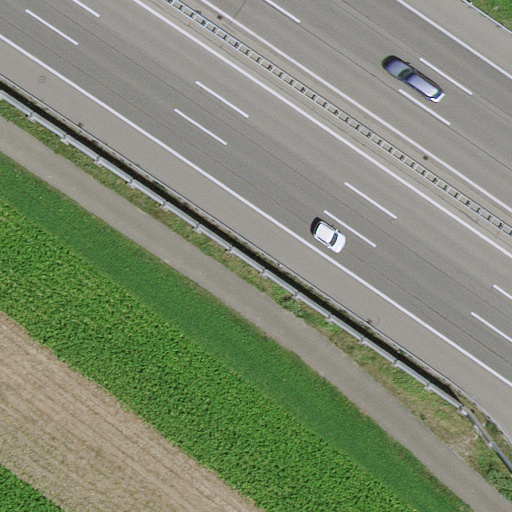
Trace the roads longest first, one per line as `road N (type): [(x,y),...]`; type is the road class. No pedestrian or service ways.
road 1 (track): [(500,511),(305,342),(0,132)]
road 2 (motorway): [(41,0),(511,321)]
road 3 (motorway): [(511,144),(300,0)]
